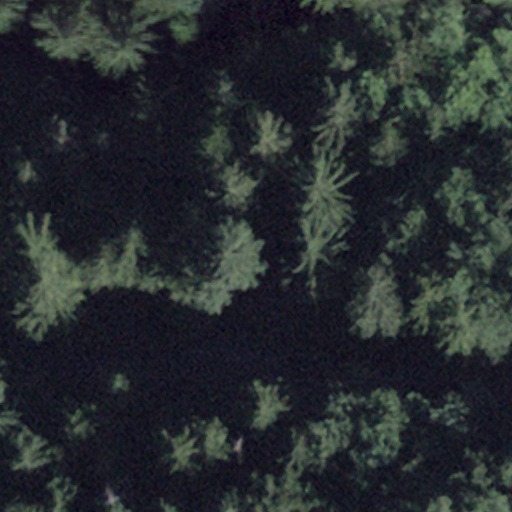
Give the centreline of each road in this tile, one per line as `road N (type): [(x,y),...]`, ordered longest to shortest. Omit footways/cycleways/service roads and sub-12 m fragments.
road 1 (unclassified): [(511,401),(419,405),(0,352)]
road 2 (track): [(271,0),(195,24),(0,14)]
